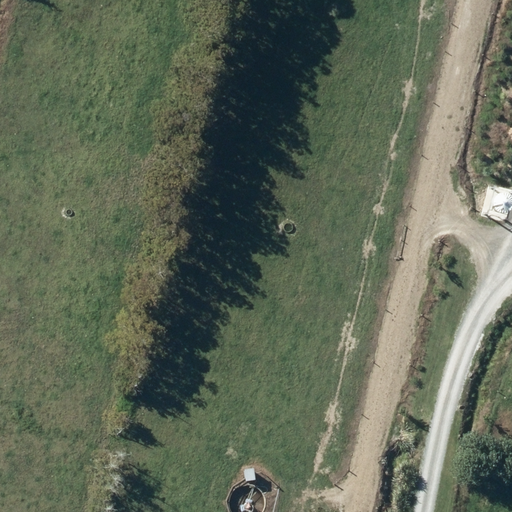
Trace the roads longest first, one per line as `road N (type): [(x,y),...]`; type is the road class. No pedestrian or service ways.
road 1 (track): [(511,248),(426,215),(478,0)]
road 2 (track): [(426,215),(359,511)]
road 3 (track): [(511,263),(474,317),(423,511)]
